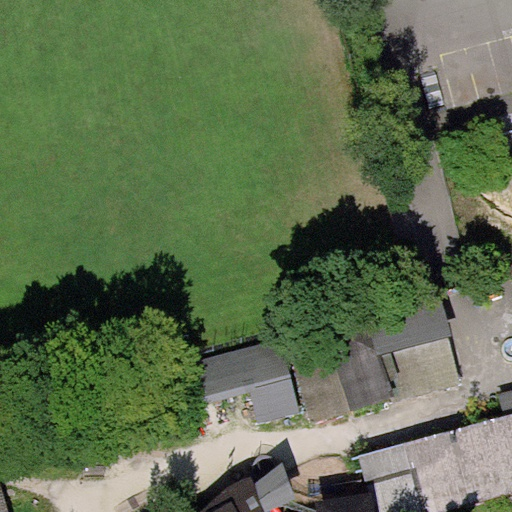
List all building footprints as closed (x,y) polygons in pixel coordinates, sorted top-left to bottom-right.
[(451,336),(440,299),(340,328),(343,336),(292,351),(313,421),(390,398),(378,357),(451,336)] [(281,339),(179,366),(190,408),(251,392),(259,423),(300,412),(281,339)] [(504,417),(359,456),(374,511),(442,511),(511,493),(511,391),(498,396),(504,417)] [(251,476),(193,511),(271,511),(298,495),(281,467),(255,483),(251,476)] [(369,511),(368,499),(317,508),(317,511),(369,511)]
